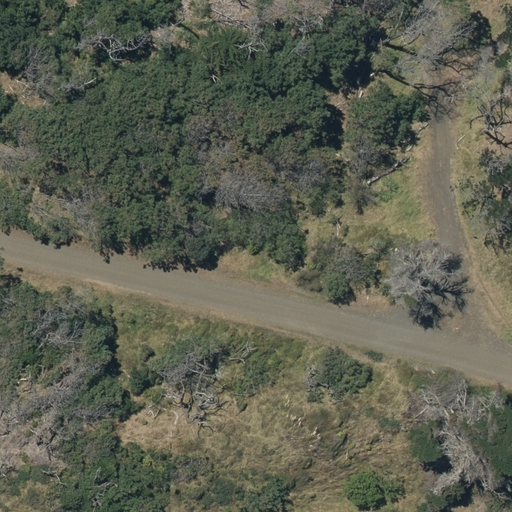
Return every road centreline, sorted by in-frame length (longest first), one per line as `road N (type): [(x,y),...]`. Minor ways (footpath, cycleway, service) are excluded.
road 1 (track): [(511,373),(0,237)]
road 2 (track): [(435,0),(442,185),(480,365)]
